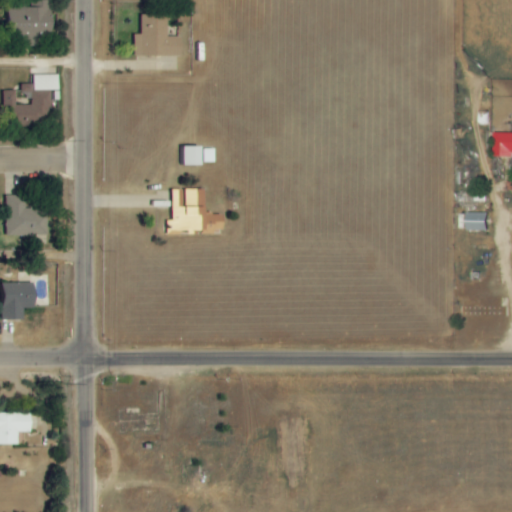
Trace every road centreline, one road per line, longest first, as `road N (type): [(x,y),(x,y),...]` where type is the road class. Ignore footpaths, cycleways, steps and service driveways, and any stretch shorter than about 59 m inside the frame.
road 1 (tertiary): [(511,361),(84,360)]
road 2 (tertiary): [(84,360),(84,0)]
road 3 (residential): [(85,511),(84,360)]
